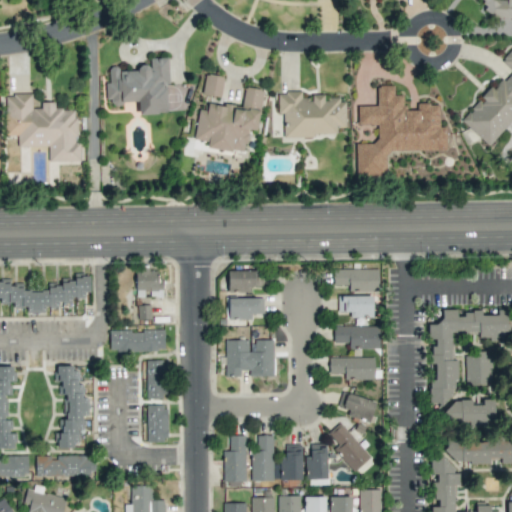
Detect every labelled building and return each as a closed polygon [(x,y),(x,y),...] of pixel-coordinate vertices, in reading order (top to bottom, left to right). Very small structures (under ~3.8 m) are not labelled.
[(511,0),(482,0),(483,10),(492,17),(511,17),(511,0)] [(511,119),(511,47),(500,61),(511,70),(494,90),(490,86),(460,121),(489,146),(511,119)] [(166,113),(165,84),(168,84),(167,57),(149,58),(149,65),(137,65),(137,70),(118,71),(117,67),(108,67),(108,83),(104,83),(105,104),(137,102),(138,115),(166,113)] [(222,76),(204,74),(202,95),(220,97),(222,76)] [(445,151),(445,127),(438,127),(438,104),(416,104),(416,110),(403,110),(403,95),(393,95),(393,85),(376,86),(376,106),(357,106),(357,125),(375,125),(376,144),(354,144),(355,176),(385,175),(384,152),(445,151)] [(262,90),(244,87),(240,108),(207,102),(205,111),(198,109),(193,140),(207,142),(206,147),(243,153),(247,129),(256,131),(262,90)] [(283,138),(336,135),(336,128),(345,127),(344,99),(323,100),(323,94),(310,95),(310,98),(301,99),(300,91),(276,93),(277,114),(281,114),(283,138)] [(79,161),(79,143),(76,143),(75,109),(54,109),(54,102),(40,103),(40,109),(31,109),(31,94),(4,95),(4,136),(17,135),(17,147),(47,146),(47,162),(79,161)] [(156,271),(147,271),(147,267),(134,267),(134,290),(149,290),(149,297),(162,297),(161,279),(156,279),(156,271)] [(377,269),(332,270),(332,285),(347,285),(347,292),(378,291),(377,269)] [(226,271),(227,293),(250,293),(250,288),(262,288),(262,271),(226,271)] [(0,304),(1,306),(12,301),(14,307),(26,310),(43,314),(45,306),(56,309),(58,301),(70,304),(73,296),(84,300),(90,277),(74,273),(72,281),(61,278),(59,286),(48,283),(46,289),(36,293),(23,289),(21,283),(10,286),(7,278),(0,281),(0,304)] [(372,296),(336,296),(337,312),(348,312),(348,318),(372,318),(372,296)] [(226,320),(250,320),(250,314),(262,314),(262,298),(226,298),(226,320)] [(449,331),(504,340),(508,310),(496,308),(495,314),(481,317),(480,311),(476,310),(463,313),(462,316),(457,317),(455,311),(442,308),(440,321),(427,324),(425,338),(435,339),(434,346),(431,347),(428,364),(435,366),(433,379),(430,380),(427,403),(435,404),(451,401),(457,361),(450,360),(452,348),(449,331)] [(332,327),(332,343),(347,343),(347,349),(378,349),(377,326),(332,327)] [(163,330),(108,331),(109,352),(163,351),(163,330)] [(272,376),(272,339),(253,340),(253,351),(248,351),(248,340),(224,340),(224,377),(239,377),(239,370),(248,370),(248,377),(272,376)] [(463,356),(464,386),(491,385),(490,351),(475,352),(475,356),(463,356)] [(373,357),(328,358),(328,374),(343,374),(343,380),(373,380),(373,357)] [(145,399),(165,398),(163,360),(141,361),(141,376),(144,376),(145,399)] [(61,367),(56,368),(53,380),(53,382),(59,381),(57,392),(58,395),(64,396),(62,405),(64,419),(59,420),(58,422),(60,433),(53,434),(56,450),(72,447),(73,441),(79,442),(78,434),(84,433),(81,416),(88,415),(85,398),(81,397),(83,390),(82,385),(76,384),(78,376),(77,370),(61,367)] [(0,449),(15,449),(14,433),(10,433),(10,419),(5,420),(5,395),(10,395),(10,382),(14,382),(14,368),(0,368),(0,449)] [(336,407),(347,410),(346,416),(370,422),(375,401),(340,392),(336,407)] [(494,399),(481,400),(481,405),(471,405),(471,400),(445,401),(446,427),(494,427),(494,399)] [(165,405),(145,405),(146,442),(166,442),(165,405)] [(369,456),(338,423),(326,433),(336,444),(332,448),(353,471),(369,456)] [(244,436),(228,435),(227,451),(222,451),(221,481),(243,482),(244,436)] [(252,481),(272,480),(271,435),(251,435),(252,481)] [(510,462),(510,440),(446,440),(446,463),(488,464),(488,462),(510,462)] [(300,480),(300,444),(283,444),(283,457),(280,457),(279,480),(300,480)] [(325,445),(309,445),(309,456),(304,456),(304,479),(325,478),(325,445)] [(0,476),(27,476),(26,455),(0,455),(0,476)] [(34,456),(34,477),(92,476),(92,458),(85,458),(85,456),(49,456),(34,456)] [(452,511),(452,485),(458,485),(458,473),(452,473),(452,460),(429,460),(429,475),(433,475),(433,508),(430,508),(430,511),(494,511),(488,511),(488,505),(474,505),(474,511),(452,511)] [(25,511),(61,511),(65,498),(41,493),(42,489),(26,485),(22,503),(27,504),(25,511)] [(123,511),(163,511),(163,500),(150,500),(150,486),(129,486),(129,505),(123,505),(123,511)] [(357,511),(379,511),(379,489),(357,490),(357,511)] [(297,511),(298,496),(276,496),(276,511),(297,511)] [(324,511),(324,496),(302,496),(302,511),(324,511)] [(349,511),(350,496),(328,497),(328,511),(349,511)] [(272,511),(272,497),(250,498),(249,511),(272,511)] [(0,511),(10,511),(3,498),(0,500),(0,511)] [(243,511),(244,503),(222,503),(221,511),(243,511)]
